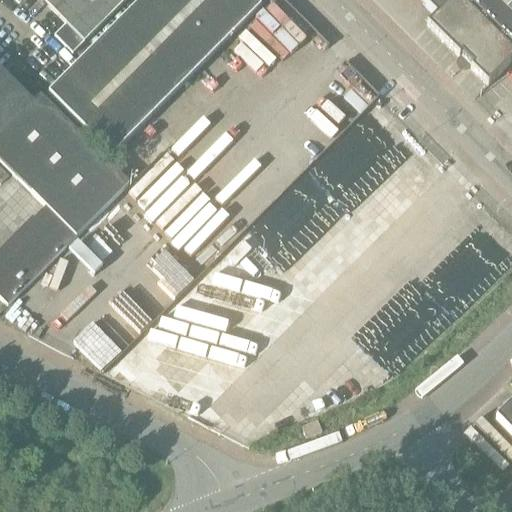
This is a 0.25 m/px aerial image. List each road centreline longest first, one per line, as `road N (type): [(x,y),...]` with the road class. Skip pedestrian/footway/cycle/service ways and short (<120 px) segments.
road 1 (tertiary): [(511,200),(310,0)]
road 2 (unclassified): [(215,511),(174,443),(0,355)]
road 3 (tertiary): [(215,511),(416,429)]
road 4 (tertiary): [(416,429),(511,332)]
